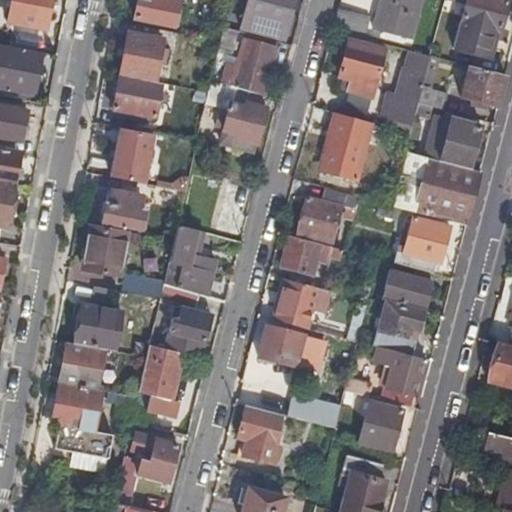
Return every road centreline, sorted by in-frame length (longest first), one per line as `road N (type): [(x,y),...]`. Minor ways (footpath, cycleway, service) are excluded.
road 1 (residential): [(190,511),(321,0)]
road 2 (residential): [(91,0),(0,491)]
road 3 (residential): [(511,143),(417,511)]
